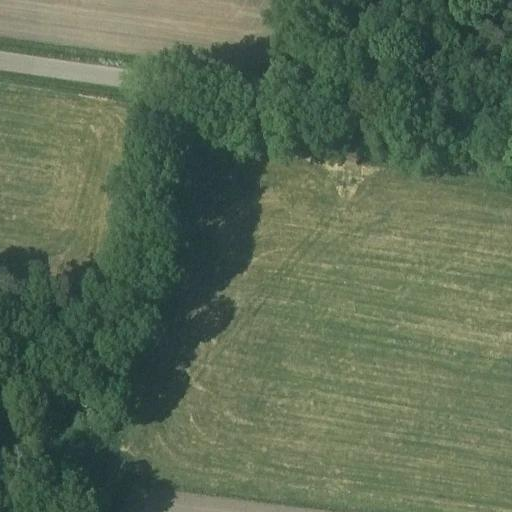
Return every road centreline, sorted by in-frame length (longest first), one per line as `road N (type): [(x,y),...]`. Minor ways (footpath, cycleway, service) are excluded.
road 1 (unclassified): [(0,65),(253,100),(279,91),(412,0)]
road 2 (track): [(253,100),(335,123),(511,148)]
